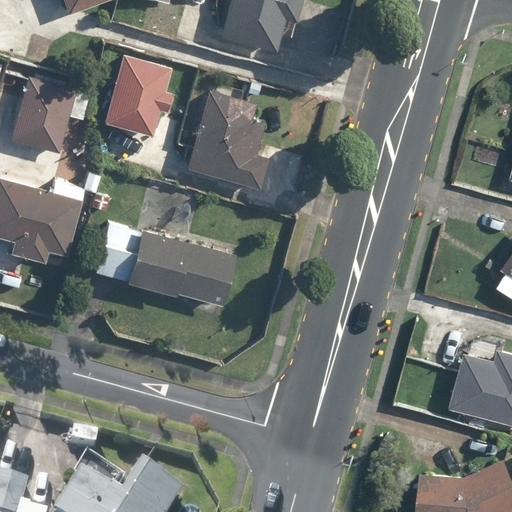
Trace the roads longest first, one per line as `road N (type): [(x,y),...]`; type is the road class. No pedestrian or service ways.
road 1 (secondary): [(434,0),(312,437)]
road 2 (residential): [(312,437),(0,354)]
